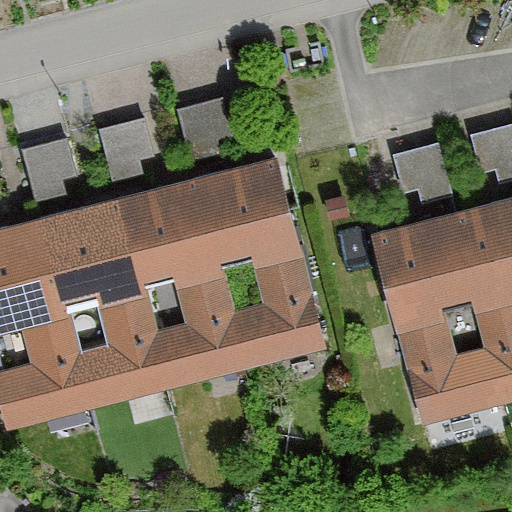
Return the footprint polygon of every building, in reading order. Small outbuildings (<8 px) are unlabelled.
[(222,103),(178,115),(193,170),(218,163),(213,144),(232,139),(222,103)] [(142,122),(97,134),(112,189),(138,181),(133,163),(152,158),(142,122)] [(511,134),(510,127),(464,137),(474,185),(511,177),(511,134)] [(66,143),(22,155),(37,210),(63,203),(58,185),(76,179),(66,143)] [(436,149),(390,159),(400,207),(447,197),(436,149)] [(326,352),(274,160),(0,233),(0,335),(18,331),(28,368),(0,375),(0,414),(6,438),(326,352)] [(511,403),(511,197),(368,236),(419,428),(511,403)]
